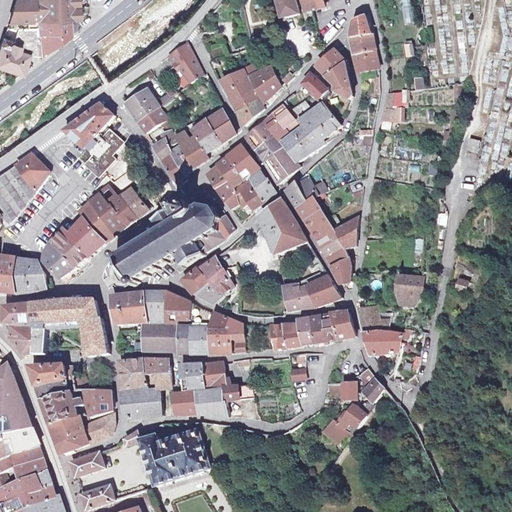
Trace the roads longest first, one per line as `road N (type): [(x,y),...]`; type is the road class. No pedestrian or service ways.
road 1 (residential): [(368,6),(382,94),(350,304)]
road 2 (residential): [(409,405),(422,387),(460,149)]
road 3 (residential): [(123,435),(172,418),(282,428),(314,405),(333,347)]
road 4 (residential): [(333,347),(191,361),(116,358)]
road 5 (residential): [(350,304),(245,321),(196,301),(173,281)]
road 6 (residential): [(281,191),(345,132),(356,93),(344,32)]
road 7 (secondary): [(0,102),(137,0)]
road 8 (track): [(489,0),(460,149)]
road 9 (residential): [(344,32),(242,137)]
road 10 (residential): [(176,192),(81,287)]
road 11 (residential): [(281,191),(350,304)]
road 12 (residential): [(30,146),(63,190),(27,235),(30,246)]
road 13 (unclassified): [(409,405),(469,511)]
road 14 (residential): [(186,30),(242,137)]
road 15 (residential): [(176,192),(109,92)]
